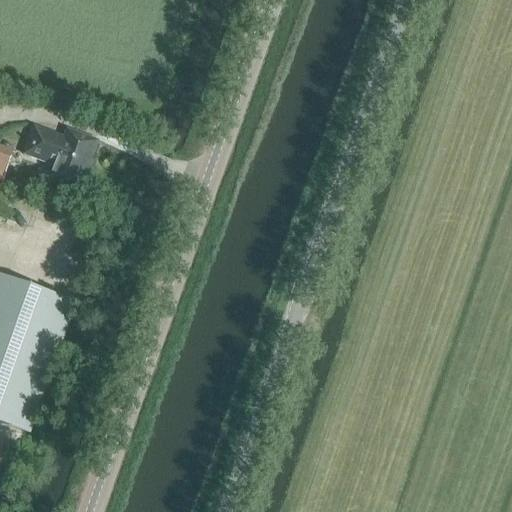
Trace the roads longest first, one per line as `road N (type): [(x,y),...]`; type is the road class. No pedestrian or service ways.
road 1 (tertiary): [(94,511),(272,0)]
road 2 (unclassified): [(231,511),(409,0)]
